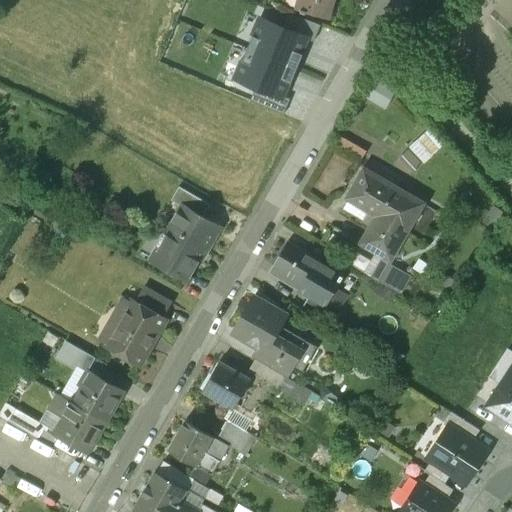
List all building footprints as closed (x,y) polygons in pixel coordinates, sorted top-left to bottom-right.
[(297,0),(295,10),(328,19),(332,0),(297,0)] [(287,12),(281,27),(306,38),(306,39),(313,42),(320,25),(287,12)] [(247,48),(297,68),(303,54),(300,52),(306,39),(306,38),(281,27),(260,19),(247,48)] [(291,83),(297,68),(247,48),(235,78),(256,86),(281,97),(282,96),(288,82),(291,83)] [(281,97),(256,86),(249,101),(283,115),(289,99),(282,96),(281,97)] [(422,204),(362,168),(345,197),(369,211),(364,220),(371,223),(359,242),(388,260),(422,204)] [(209,205),(179,187),(171,200),(181,207),(182,206),(202,217),(209,205)] [(202,217),(182,206),(181,207),(169,229),(170,230),(170,229),(205,249),(215,231),(206,225),(202,217)] [(170,230),(152,260),(187,280),(205,249),(170,229),(170,230)] [(317,258),(287,241),(269,273),(326,304),(339,280),(342,281),(345,276),(343,275),(317,260),(317,258)] [(349,264),(323,249),(317,258),(317,260),(343,275),(349,264)] [(170,303),(143,287),(134,301),(162,317),(170,303)] [(285,312),(257,296),(235,332),(262,348),(291,365),(300,371),(314,347),(277,325),(285,312)] [(134,301),(133,301),(132,303),(129,301),(128,303),(123,304),(120,311),(121,317),(123,318),(107,345),(138,364),(164,319),(134,301)] [(89,357),(67,345),(60,359),(81,371),(89,357)] [(291,365),(262,348),(255,359),(284,376),(291,365)] [(489,377),(501,385),(511,367),(511,351),(507,348),(489,377)] [(284,376),(255,359),(248,370),(277,387),(284,376)] [(251,378),(220,360),(202,389),(234,408),(251,378)] [(511,367),(501,385),(486,406),(499,414),(500,413),(504,416),(503,417),(511,422),(511,367)] [(123,393),(86,371),(77,387),(82,389),(74,403),(106,422),(123,393)] [(74,403),(70,401),(61,417),(67,420),(58,435),(89,452),(106,422),(74,403)] [(44,425),(16,409),(9,421),(37,438),(44,425)] [(444,424),(447,426),(448,424),(473,440),(479,430),(452,412),(444,424)] [(213,436),(186,419),(168,448),(211,474),(228,446),(212,437),(213,436)] [(227,420),(217,438),(213,436),(212,437),(228,446),(240,453),(251,434),(227,420)] [(473,440),(448,424),(447,426),(426,457),(431,461),(451,474),(466,484),(488,451),(473,440)] [(193,479),(163,461),(157,472),(187,490),(193,479)] [(430,475),(444,484),(451,474),(431,461),(424,471),(430,475)] [(156,471),(134,508),(141,511),(219,511),(203,502),(197,511),(180,501),(187,490),(157,472),(156,471)] [(423,485),(446,500),(453,490),(444,484),(430,475),(423,485)] [(423,485),(420,482),(400,511),(447,511),(453,504),(446,500),(423,485)]
